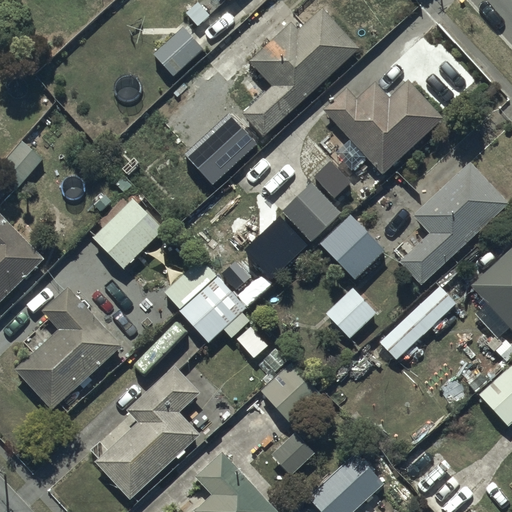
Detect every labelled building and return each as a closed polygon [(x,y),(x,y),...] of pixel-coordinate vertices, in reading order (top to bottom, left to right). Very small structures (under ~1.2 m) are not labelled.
[(292,16),(249,55),(272,80),(243,107),(264,130),(358,43),(322,4),(300,24),(292,16)] [(184,29),(153,56),(173,78),(204,51),(184,29)] [(344,84),(322,104),(382,169),(442,114),(406,75),(388,92),(375,77),(355,96),(344,84)] [(229,113),(184,154),(212,185),(257,145),(229,113)] [(30,135),(25,141),(19,136),(0,160),(0,174),(15,186),(45,147),(30,135)] [(399,255),(421,279),(506,201),(468,159),(411,210),(428,228),(399,255)] [(331,161),(315,176),(334,198),(350,184),(331,161)] [(311,180),(280,208),(307,238),(338,211),(311,180)] [(94,236),(124,267),(165,227),(134,196),(94,236)] [(0,293),(42,253),(0,209),(0,293)] [(350,210),(320,239),(354,274),(383,245),(350,210)] [(279,216),(243,249),(271,279),(307,246),(279,216)] [(511,328),(511,244),(471,280),(511,328)] [(162,288),(207,338),(221,325),(230,334),(249,317),(241,308),(245,304),(200,254),(162,288)] [(414,341),(454,301),(436,282),(378,340),(396,358),(399,355),(405,361),(419,347),(414,341)] [(14,364),(50,405),(120,343),(67,284),(42,306),(58,324),(14,364)] [(353,285),(325,310),(348,336),(377,311),(353,285)] [(289,358),(260,386),(296,425),(326,397),(289,358)] [(511,358),(478,389),(508,423),(511,419),(511,358)] [(93,456),(128,495),(199,430),(178,407),(199,388),(174,361),(126,405),(136,417),(93,456)] [(477,494),(437,450),(432,455),(418,440),(400,457),(413,472),(407,478),(438,511),(476,511),(468,503),(477,494)] [(276,511),(279,509),(220,446),(192,472),(209,490),(194,505),(200,511),(199,511),(276,511)] [(354,446),(304,490),(323,511),(348,511),(384,480),(354,446)]
